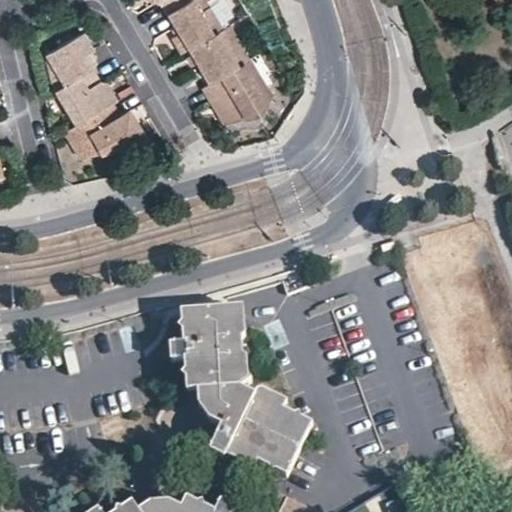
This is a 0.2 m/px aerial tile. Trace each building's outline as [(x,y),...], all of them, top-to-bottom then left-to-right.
[(156,0),(158,2),(160,1),(169,14),(193,0),(156,0)] [(224,30),(206,0),(193,0),(169,14),(175,25),(180,34),(173,38),(182,54),(190,50),(224,30)] [(250,60),(231,27),(224,30),(190,50),(202,71),(210,84),(250,60)] [(90,50),(79,32),(45,53),(54,91),(89,68),(81,56),(90,50)] [(272,98),(250,60),(210,84),(217,97),(219,96),(235,124),(259,117),(272,98)] [(97,82),(89,68),(54,91),(74,126),(116,101),(104,83),(97,82)] [(235,124),(219,96),(217,97),(210,84),(203,88),(209,99),(225,126),(235,124)] [(143,143),(125,114),(124,115),(116,101),(74,126),(65,130),(82,161),(113,155),(126,146),(129,151),(143,143)] [(247,307),(238,308),(240,327),(248,326),(247,307)] [(240,327),(238,308),(197,312),(201,390),(201,404),(216,424),(228,429),(243,437),(234,457),(246,463),(251,454),(266,462),(295,476),(320,423),(291,408),(276,402),(280,395),(269,390),(259,394),(247,388),(251,384),(251,359),(247,356),(245,342),(249,337),(248,326),(240,327)] [(188,391),(201,390),(197,312),(183,313),(184,326),(186,327),(187,329),(186,332),(184,334),(185,344),(171,345),(172,362),(187,361),(187,373),(189,374),(190,376),(187,378),(188,391)] [(293,401),(280,395),(276,402),(291,408),(293,401)] [(231,461),(234,457),(243,437),(228,429),(218,454),(231,461)] [(262,472),(266,462),(251,454),(246,463),(262,472)] [(194,497),(189,507),(198,511),(243,511),(245,507),(230,498),(223,511),(222,511),(213,507),(208,509),(206,503),(194,497)] [(146,511),(147,511),(148,511),(141,500),(129,508),(129,511),(109,511),(105,506),(95,511),(146,511)] [(198,511),(189,507),(178,501),(158,503),(148,511),(147,511),(146,511),(198,511)]
